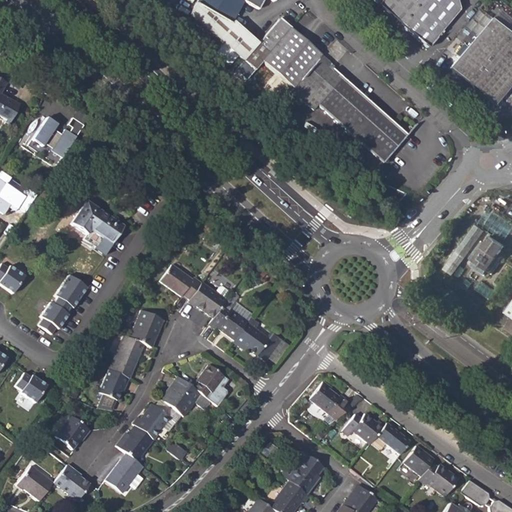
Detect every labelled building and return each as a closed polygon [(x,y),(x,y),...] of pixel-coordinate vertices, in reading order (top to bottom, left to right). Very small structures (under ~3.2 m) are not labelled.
[(257,41),(243,32),(227,22),(240,2),(253,10),(259,0),(265,0),(270,3),(272,0),(193,0),(186,12),(224,43),(242,58),(257,41)] [(377,5),(428,46),(460,6),(458,0),(373,0),(378,4),(377,5)] [(450,67),(494,103),(511,81),(511,24),(497,12),(450,67)] [(260,63),(290,89),(293,86),(316,58),(319,55),(288,29),(277,18),(257,41),(242,58),(255,69),(260,63)] [(293,86),(316,106),(340,79),(316,58),(293,86)] [(316,106),(383,163),(406,136),(340,79),(316,106)] [(0,90),(3,84),(0,82),(0,119),(4,122),(8,114),(4,112),(10,102),(0,95),(0,90)] [(44,119),(32,138),(63,157),(82,126),(70,119),(63,130),(44,119)] [(17,191),(0,179),(0,210),(3,213),(17,191)] [(405,194),(382,183),(374,191),(393,208),(405,194)] [(82,239),(103,254),(109,244),(122,226),(84,201),(69,223),(85,234),(82,239)] [(511,227),(511,220),(490,205),(477,223),(503,241),(511,227)] [(468,268),(481,277),(484,273),(488,275),(504,252),(500,249),(504,244),(490,234),(486,241),(482,239),(466,261),(471,263),(468,268)] [(185,290),(192,295),(203,279),(196,273),(194,275),(173,260),(162,277),(183,292),(185,290)] [(7,266),(0,262),(0,284),(11,292),(23,274),(8,264),(7,266)] [(198,301),(215,314),(225,300),(227,297),(203,279),(192,295),(190,298),(197,303),(198,301)] [(51,303),(64,312),(69,306),(72,307),(82,293),(63,281),(53,295),(55,296),(51,303)] [(220,323),(237,335),(249,317),(225,300),(215,314),(211,320),(219,325),(220,323)] [(58,328),(67,314),(64,312),(51,303),(49,301),(39,316),(41,317),(36,324),(50,333),(54,326),(58,328)] [(142,306),(131,333),(146,340),(154,343),(165,316),(142,306)] [(258,319),(252,314),(249,317),(256,323),(258,319)] [(267,357),(277,342),(269,336),(271,333),(256,323),(249,317),(237,335),(235,337),(242,342),(244,340),(259,351),(259,350),(267,357)] [(126,331),(111,366),(115,368),(131,375),(146,340),(131,333),(126,331)] [(200,379),(196,385),(203,390),(208,393),(212,388),(213,389),(225,372),(212,362),(199,378),(200,379)] [(119,397),(126,381),(128,382),(131,375),(115,368),(111,366),(110,366),(100,389),(105,391),(101,401),(100,402),(115,405),(119,396),(119,397)] [(28,374),(21,370),(12,383),(18,388),(17,390),(32,400),(44,382),(29,372),(28,374)] [(186,412),(197,398),(207,405),(213,398),(208,393),(203,390),(196,385),(180,372),(174,380),(177,383),(166,397),(186,412)] [(308,393),(335,415),(353,401),(339,389),(337,391),(327,383),(329,380),(322,375),(308,393)] [(138,422),(156,436),(166,423),(171,428),(178,419),(173,415),(155,401),(144,416),(140,414),(136,420),(138,422)] [(359,407),(343,428),(349,432),(355,424),(373,438),(379,430),(388,420),(381,414),(380,416),(368,408),(365,412),(359,407)] [(57,433),(75,446),(86,432),(88,434),(93,427),(73,412),(57,433)] [(379,430),(402,449),(413,435),(389,417),(388,420),(379,430)] [(129,450),(140,459),(157,436),(156,436),(138,422),(132,431),(129,429),(119,443),(127,449),(129,450)] [(171,447),(184,457),(190,449),(181,443),(180,444),(175,441),(171,447)] [(406,457),(424,470),(435,456),(437,454),(419,441),(406,457)] [(108,477),(124,490),(130,482),(136,487),(145,476),(139,471),(146,463),(140,459),(129,450),(122,458),(108,477)] [(286,465),(278,474),(284,479),(287,481),(304,494),(314,482),(311,480),(322,467),(304,453),(292,469),(286,465)] [(441,460),(435,456),(424,470),(422,472),(428,477),(429,475),(446,489),(460,472),(452,466),(451,468),(441,460)] [(353,465),(360,471),(366,464),(359,458),(353,465)] [(442,458),(441,460),(451,468),(452,466),(442,458)] [(70,462),(56,480),(79,498),(92,482),(75,469),(77,467),(70,462)] [(43,498),(56,480),(33,463),(18,482),(25,487),(26,485),(43,498)] [(458,492),(477,504),(483,504),(488,497),(486,492),(468,480),(461,488),(458,492)] [(287,481),(267,507),(274,511),(291,511),(300,501),(302,504),(307,496),(304,494),(287,481)] [(358,484),(347,499),(349,501),(361,487),(358,484)] [(366,511),(377,499),(361,487),(349,501),(347,499),(343,504),(353,511),(366,511)] [(256,498),(245,511),(274,511),(267,507),(256,498)] [(488,511),(511,511),(511,509),(497,499),(492,500),(487,507),(488,511)] [(460,511),(446,501),(439,511),(463,511),(460,510),(460,511)]
